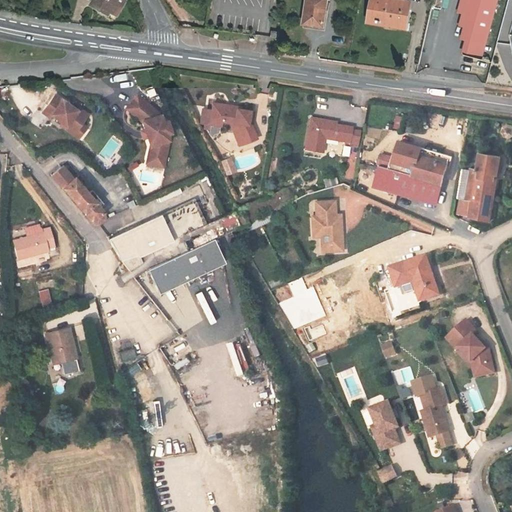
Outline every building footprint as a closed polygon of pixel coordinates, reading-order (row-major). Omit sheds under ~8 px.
[(111,0),(88,0),(88,2),(104,13),(111,0)] [(307,0),(304,24),(321,27),(325,0),(307,0)] [(410,1),(403,0),(372,0),(369,19),(406,26),(406,22),(410,1)] [(466,0),(463,13),(468,14),(465,26),(469,27),(466,39),(487,45),(498,0),(466,0)] [(410,23),(406,22),(406,26),(369,19),(369,23),(409,30),(410,23)] [(280,40),(281,32),(273,30),(271,38),(280,40)] [(484,59),(487,45),(466,39),(463,54),(484,59)] [(51,114),(61,122),(74,132),(80,123),(87,114),(78,108),(76,110),(55,94),(42,112),(49,117),(51,114)] [(141,121),(143,130),(145,137),(149,146),(145,163),(152,164),(161,166),(163,158),(167,140),(165,134),(161,122),(159,115),(136,96),(126,108),(141,121)] [(228,123),(230,128),(238,146),(255,138),(250,125),(251,111),(228,108),(229,106),(210,104),(209,111),(201,110),(200,124),(207,125),(208,120),(228,123)] [(323,152),(325,138),(326,134),(334,135),(333,139),(349,142),(349,145),(357,146),(360,131),(352,130),(352,127),(336,124),(337,122),(311,118),(306,149),(323,152)] [(166,120),(161,122),(165,134),(170,133),(166,120)] [(74,132),(61,122),(59,125),(77,138),(85,127),(80,123),(74,132)] [(374,186),(437,204),(449,162),(453,163),(454,156),(400,141),(392,168),(381,164),(374,186)] [(108,159),(113,152),(104,147),(100,154),(108,159)] [(466,199),(473,200),(470,217),(490,221),(493,203),(492,202),(497,174),(499,175),(502,157),(481,153),(478,170),(471,169),(466,199)] [(35,157),(41,163),(44,160),(39,154),(35,157)] [(224,175),(234,171),(228,156),(218,160),(224,175)] [(105,213),(90,196),(62,164),(50,174),(93,224),(97,225),(105,219),(105,218),(105,213)] [(266,213),(259,198),(242,207),(247,221),(266,213)] [(141,258),(205,226),(195,200),(162,216),(109,240),(120,259),(130,272),(143,263),(141,258)] [(321,235),(321,240),(328,239),(329,250),(342,249),(341,230),(338,230),(337,224),(340,224),(340,214),(335,214),(334,200),(315,202),(316,215),(311,215),(313,236),(321,235)] [(273,210),(266,213),(249,223),(247,224),(246,230),(263,222),(276,216),(273,209),(273,210)] [(215,218),(217,229),(233,226),(231,215),(215,218)] [(23,229),(25,237),(12,240),(17,259),(47,252),(47,249),(53,247),(48,227),(41,230),(36,225),(23,229)] [(212,239),(147,270),(158,294),(224,264),(212,239)] [(371,256),(357,260),(361,274),(375,270),(371,256)] [(391,268),(397,287),(400,286),(413,281),(416,290),(420,301),(440,294),(427,256),(391,268)] [(19,281),(32,280),(31,271),(18,271),(19,281)] [(302,278),(288,284),(293,296),(279,304),(294,329),(325,315),(313,287),(307,290),(302,278)] [(413,281),(400,286),(403,294),(416,290),(413,281)] [(203,321),(210,319),(199,287),(192,289),(203,321)] [(39,306),(49,304),(47,288),(37,290),(39,306)] [(353,294),(363,324),(379,319),(369,289),(353,294)] [(469,329),(474,334),(477,331),(466,319),(456,329),(462,335),(469,329)] [(69,328),(45,334),(52,363),(76,357),(69,328)] [(479,367),(481,375),(495,372),(490,347),(487,348),(481,342),(474,334),(469,329),(462,335),(456,329),(447,337),(458,349),(460,347),(472,361),(474,368),(479,367)] [(396,353),(391,342),(382,346),(386,357),(396,353)] [(246,345),(234,349),(243,375),(255,370),(246,345)] [(120,351),(121,360),(132,358),(131,350),(120,351)] [(393,371),(397,385),(414,380),(410,366),(393,371)] [(418,396),(423,395),(438,389),(433,375),(414,382),(418,396)] [(163,412),(170,410),(157,378),(150,381),(163,412)] [(54,385),(56,393),(63,391),(61,383),(54,385)] [(351,393),(361,389),(359,383),(348,387),(351,393)] [(397,386),(399,400),(410,398),(407,384),(397,386)] [(429,416),(425,418),(431,437),(438,435),(451,431),(443,405),(448,404),(443,388),(438,389),(423,395),(427,409),(429,416)] [(381,434),(377,435),(383,450),(401,443),(396,429),(400,427),(397,418),(394,411),(390,402),(372,410),(378,425),(381,434)] [(471,412),(463,415),(465,423),(474,420),(471,412)] [(373,427),(377,435),(381,434),(378,425),(373,427)] [(438,435),(443,448),(455,444),(451,431),(438,435)] [(386,483),(399,476),(394,466),(381,473),(386,483)]
